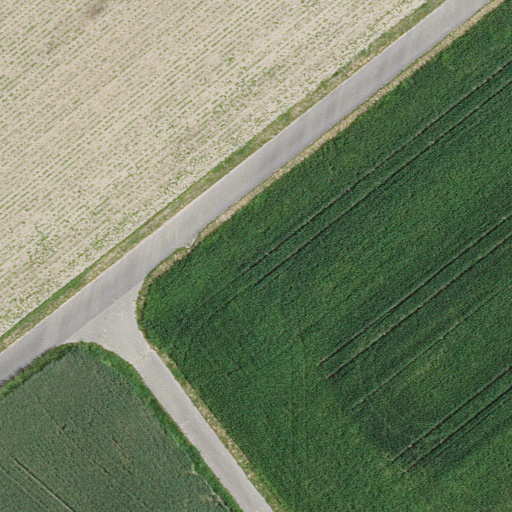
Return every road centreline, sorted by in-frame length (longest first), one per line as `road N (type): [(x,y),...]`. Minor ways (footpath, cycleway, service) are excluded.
road 1 (track): [(0,368),(468,0)]
road 2 (track): [(94,293),(261,511)]
